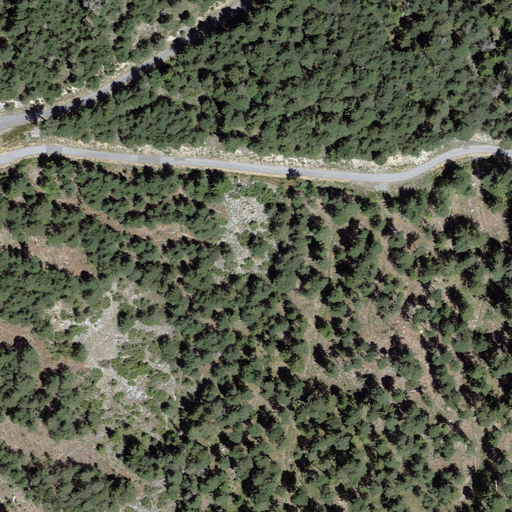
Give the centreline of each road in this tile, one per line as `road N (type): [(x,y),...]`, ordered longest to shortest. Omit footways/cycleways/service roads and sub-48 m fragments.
road 1 (track): [(511,162),(474,150),(398,180),(73,153),(0,162)]
road 2 (track): [(0,127),(128,78),(251,0)]
